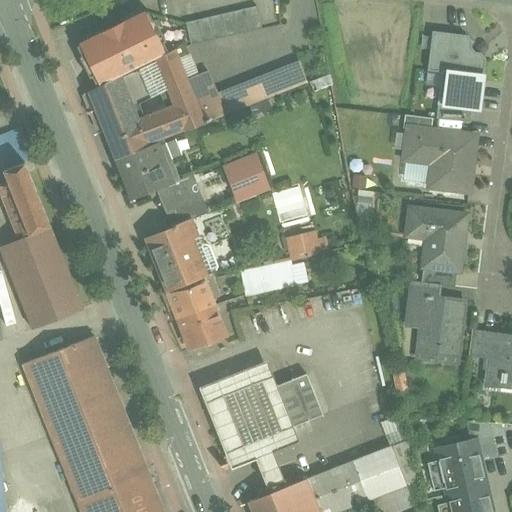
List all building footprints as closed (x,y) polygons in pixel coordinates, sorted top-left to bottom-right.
[(258,6),(187,22),(192,45),(193,44),(262,28),(263,28),(258,6)] [(124,21),(103,31),(104,34),(79,47),(83,56),(81,57),(91,78),(93,77),(98,87),(170,52),(165,42),(167,41),(156,19),(154,20),(150,12),(125,24),(124,21)] [(469,35),(434,31),(429,70),(443,72),(443,70),(485,75),(487,59),(482,53),(476,52),(473,47),(473,41),(469,35)] [(170,52),(98,87),(90,92),(116,159),(151,145),(150,143),(185,130),(186,131),(225,115),(217,94),(218,93),(209,71),(189,79),(176,49),(170,52)] [(300,61),(277,70),(285,92),(309,83),(300,61)] [(276,71),(218,94),(218,93),(217,94),(225,115),(285,92),(277,70),(276,71)] [(485,75),(443,70),(443,72),(439,104),(439,105),(473,109),(480,110),(485,75)] [(473,109),(439,105),(438,118),(472,122),(473,109)] [(434,118),(406,115),(405,128),(410,129),(410,127),(433,130),(434,118)] [(433,130),(410,127),(410,129),(406,159),(434,162),(431,186),(471,191),(477,135),(433,130)] [(151,145),(116,159),(132,200),(157,190),(176,183),(176,181),(181,179),(167,143),(161,145),(160,142),(151,145)] [(257,154),(228,166),(227,166),(232,178),(241,200),(270,188),(257,154)] [(26,161),(4,170),(9,182),(0,185),(0,190),(20,240),(53,227),(26,161)] [(176,183),(157,190),(171,226),(191,218),(207,212),(193,175),(181,179),(176,181),(176,183)] [(468,215),(412,208),(409,234),(410,234),(410,231),(428,234),(425,265),(458,270),(461,270),(468,215)] [(171,226),(145,236),(166,289),(212,272),(191,218),(171,226)] [(20,240),(2,247),(33,329),(85,309),(53,227),(20,240)] [(308,241),(292,245),(295,257),(311,253),(308,241)] [(291,261),(244,271),(249,295),(296,285),(291,261)] [(458,270),(425,265),(423,281),(443,284),(456,286),(458,270)] [(423,281),(416,280),(414,291),(442,295),(443,284),(423,281)] [(207,284),(170,293),(171,296),(176,307),(175,307),(176,310),(180,318),(176,319),(179,326),(182,325),(185,333),(186,335),(191,346),(190,347),(191,349),(227,337),(207,284)] [(442,295),(414,291),(411,313),(425,315),(420,357),(458,362),(466,298),(442,295)] [(496,331),(473,329),(470,355),(488,358),(492,358),(495,337),(496,331)] [(165,511),(96,336),(24,364),(83,511),(165,511)] [(511,339),(495,337),(492,358),(488,358),(486,372),(503,374),(502,382),(511,383),(511,339)] [(267,361),(202,387),(233,464),(256,455),(270,488),(287,481),(274,448),(298,438),(293,425),(277,385),(267,361)] [(306,373),(277,385),(293,425),(322,414),(306,373)] [(503,424),(468,421),(472,440),(477,439),(482,458),(510,454),(503,424)] [(472,440),(438,448),(452,511),(494,511),(482,458),(477,439),(472,440)] [(392,446),(307,479),(319,511),(337,511),(372,498),(406,484),(392,446)] [(319,511),(307,479),(289,486),(287,481),(270,488),(260,491),(262,496),(251,500),(251,501),(255,511),(319,511)] [(406,484),(372,498),(377,511),(397,511),(414,505),(406,484)]
